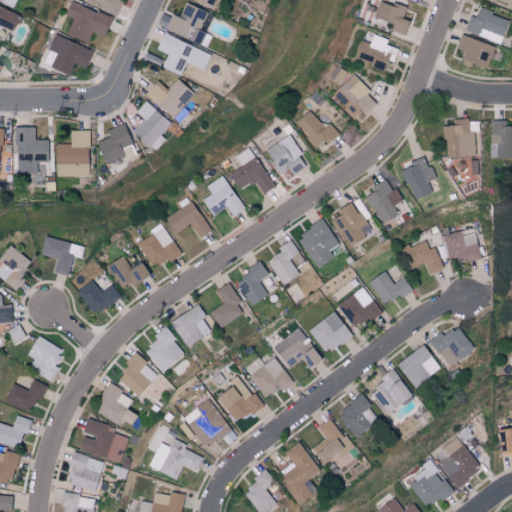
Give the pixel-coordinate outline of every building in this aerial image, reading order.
[(86,0),(85,2),(115,16),(121,0),(86,0)] [(193,0),(212,8),(215,0),(193,0)] [(511,7),(511,0),(484,0),(511,10),(511,7)] [(111,18),(69,2),(64,15),(73,18),(66,35),(87,43),(91,32),(104,36),(111,18)] [(406,8),(391,3),(390,6),(378,2),(373,18),(392,24),(390,31),(404,35),(408,21),(402,20),(406,8)] [(207,12),(185,3),(179,18),(171,15),(165,30),(197,44),(201,34),(199,34),(207,12)] [(18,14),(0,7),(0,26),(11,31),(18,14)] [(500,44),(509,20),(478,9),(475,18),(469,15),(463,31),(500,44)] [(210,55),(163,33),(155,49),(167,55),(161,68),(180,76),(186,63),(203,71),(210,55)] [(84,69),(92,52),(55,35),(42,63),(68,76),(74,64),(84,69)] [(397,49),(385,45),(387,39),(372,35),(369,44),(361,41),(355,61),(384,70),(387,61),(392,63),(397,49)] [(464,52),(461,60),(486,69),(494,47),(460,35),(455,49),(464,52)] [(340,85),(347,73),(333,65),(326,77),(340,85)] [(370,91),(352,75),(331,97),(353,117),(359,110),(365,115),(375,104),(366,95),(370,91)] [(193,92),(176,78),(167,89),(156,80),(145,95),(179,123),(188,112),(182,106),(193,92)] [(143,119),(132,131),(154,151),(165,139),(160,135),(171,124),(145,100),(135,112),(143,119)] [(314,147),(322,140),(325,144),(338,134),(328,122),(322,127),(309,110),(294,122),(314,147)] [(474,155),(473,130),(468,130),(468,119),(451,119),(452,125),(444,125),(445,156),(474,155)] [(505,120),(490,120),(489,157),(511,157),(511,125),(504,125),(505,120)] [(120,149),(132,144),(123,123),(106,130),(109,137),(96,142),(105,164),(123,156),(120,149)] [(34,127),(15,126),(15,173),(36,173),(36,161),(46,161),(46,140),(34,140),(34,127)] [(54,144),(55,176),(89,176),(88,130),(69,130),(70,143),(54,144)] [(304,166),(298,155),(301,153),(289,134),(264,150),(279,172),(287,167),(291,174),(304,166)] [(238,190),(254,181),(262,193),(273,187),(250,147),(235,156),(241,166),(228,173),(238,190)] [(433,179),(424,155),(409,161),(411,166),(402,169),(413,199),(431,193),(427,181),(433,179)] [(242,209),(223,175),(205,185),(210,194),(202,199),(211,215),(226,207),(231,215),(242,209)] [(398,214),(393,204),(402,199),(396,187),(391,190),(385,179),(369,187),(372,192),(365,195),(380,224),(398,214)] [(177,202),(180,209),(165,217),(173,232),(190,223),(197,237),(208,232),(189,195),(177,202)] [(296,235),(314,267),(333,257),(328,249),(337,244),(323,219),(296,235)] [(136,242),(154,269),(180,252),(162,225),(136,242)] [(441,236),(448,259),(460,256),(462,263),(480,258),(472,227),(441,236)] [(53,272),(67,275),(72,256),(81,258),(84,246),(44,236),(39,254),(56,258),(53,272)] [(297,253),(290,239),(276,246),(280,253),(267,259),(280,284),(298,275),(289,257),(297,253)] [(443,267),(433,246),(428,249),(424,239),(401,249),(409,268),(423,261),(429,273),(443,267)] [(0,261),(2,263),(0,265),(0,277),(15,289),(24,278),(20,275),(30,261),(8,245),(0,256),(0,261)] [(142,261),(129,268),(124,256),(108,264),(120,288),(130,283),(131,285),(149,276),(142,261)] [(266,295),(258,279),(267,275),(259,261),(245,269),(248,274),(236,281),(249,304),(266,295)] [(384,306),(410,288),(402,277),(392,284),(383,270),(367,281),(384,306)] [(93,315),(119,296),(111,284),(100,291),(92,280),(76,291),(93,315)] [(223,303),(208,311),(218,327),(242,314),(237,304),(240,302),(228,282),(215,289),(223,303)] [(354,329),(380,311),(362,286),(336,304),(354,329)] [(3,305),(2,291),(0,291),(0,323),(12,322),(10,304),(3,305)] [(169,322),(186,347),(209,331),(203,322),(207,319),(196,303),(169,322)] [(307,328),(324,353),(350,336),(334,311),(307,328)] [(25,337),(19,325),(7,330),(13,343),(25,337)] [(164,326),(152,335),(156,340),(143,349),(161,372),(185,354),(164,326)] [(473,348),(456,326),(443,336),(440,332),(428,340),(449,367),(473,348)] [(288,368),(301,358),(307,367),(320,358),(298,327),(272,346),(288,368)] [(26,354),(34,359),(29,368),(48,379),(64,351),(36,335),(26,354)] [(396,363),(413,387),(440,369),(423,344),(396,363)] [(116,379),(140,396),(157,371),(133,354),(116,379)] [(273,356),(262,364),(257,357),(243,367),(265,399),(290,381),(273,356)] [(410,397),(395,372),(369,387),(384,413),(410,397)] [(227,381),(230,386),(215,395),(233,423),(259,406),(238,374),(227,381)] [(10,383),(4,401),(30,410),(34,397),(41,399),(46,385),(31,379),(28,389),(10,383)] [(133,396),(107,384),(93,411),(120,424),(122,420),(131,424),(136,414),(127,410),(133,396)] [(336,413),(354,436),(371,423),(363,411),(370,405),(361,394),(336,413)] [(181,416),(203,448),(229,429),(207,398),(181,416)] [(28,419),(15,415),(11,426),(0,422),(0,442),(19,448),(28,419)] [(120,462),(127,437),(107,431),(109,424),(85,417),(81,433),(83,434),(78,450),(120,462)] [(311,448),(321,463),(337,452),(340,456),(352,448),(329,417),(316,427),(324,439),(311,448)] [(503,453),(511,452),(511,427),(502,428),(503,453)] [(441,447),(449,457),(438,465),(454,487),(480,469),(456,436),(441,447)] [(158,442),(147,466),(175,479),(182,464),(195,471),(202,455),(171,440),(168,446),(158,442)] [(318,472),(299,441),(283,451),(290,462),(283,468),(286,473),(279,477),(296,505),(311,495),(303,482),(318,472)] [(0,482),(11,485),(17,453),(4,451),(3,452),(0,451),(0,482)] [(95,491),(104,461),(71,452),(67,465),(72,466),(67,483),(95,491)] [(425,509),(451,490),(429,458),(420,464),(424,470),(406,482),(425,509)] [(256,511),(265,511),(276,505),(264,488),(274,482),(264,468),(251,478),(255,483),(243,491),(256,511)] [(179,511),(182,495),(153,491),(149,511),(179,511)] [(91,511),(94,497),(62,493),(60,507),(65,507),(63,511),(91,511)] [(0,510),(10,510),(11,494),(0,494),(0,510)] [(401,510),(393,497),(377,508),(379,511),(418,511),(412,503),(401,510)]
